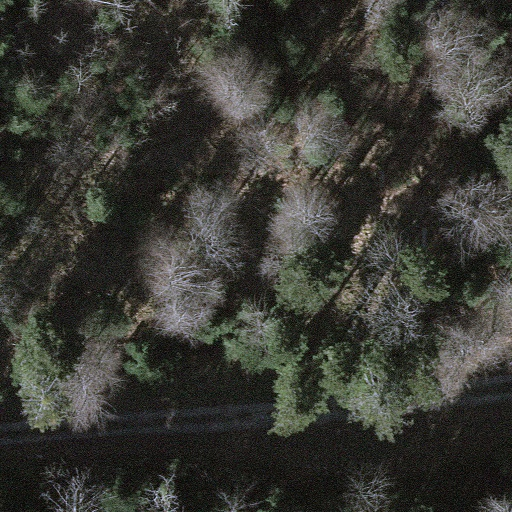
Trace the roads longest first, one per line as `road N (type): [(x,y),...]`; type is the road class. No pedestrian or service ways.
road 1 (track): [(511,374),(0,430)]
road 2 (track): [(166,410),(0,353)]
